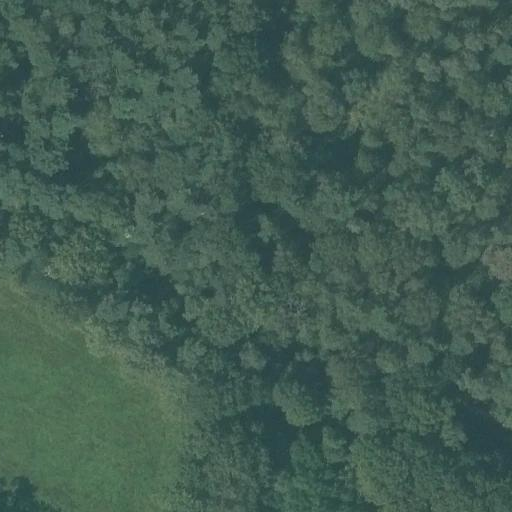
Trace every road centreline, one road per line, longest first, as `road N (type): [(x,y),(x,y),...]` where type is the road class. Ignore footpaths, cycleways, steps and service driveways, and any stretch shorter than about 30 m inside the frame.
road 1 (track): [(188,0),(239,306),(240,370)]
road 2 (track): [(240,370),(208,511)]
